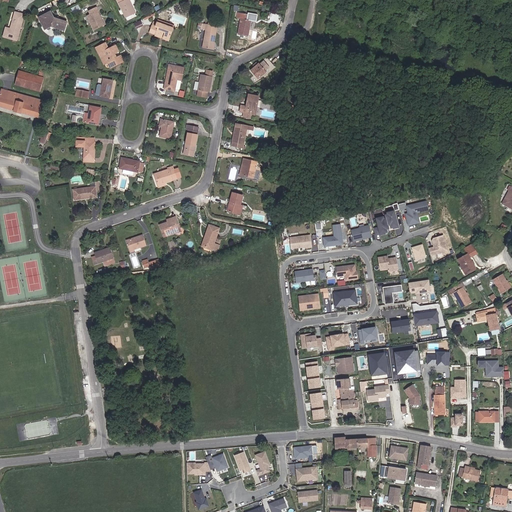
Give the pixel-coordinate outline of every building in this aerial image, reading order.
[(114,0),(121,14),(124,13),(129,10),(131,9),(128,3),(126,4),(124,0),(114,0)] [(91,26),(100,22),(94,9),(96,8),(94,4),(85,8),(87,11),(84,13),(91,26)] [(46,10),(34,17),(40,28),(47,25),(59,29),(62,21),(49,16),(46,10)] [(236,17),(241,17),(240,23),(238,34),(248,35),(251,19),(247,19),(247,13),(237,11),(236,17)] [(20,16),(12,13),(7,30),(3,29),(0,36),(0,37),(13,41),(20,16)] [(173,25),(157,18),(156,21),(172,27),(173,25)] [(148,30),(154,32),(162,34),(161,35),(168,38),(172,27),(156,21),(155,24),(150,23),(148,30)] [(212,42),(214,32),(212,31),(213,24),(199,22),(198,28),(204,29),(201,47),(211,49),(212,42)] [(162,34),(154,32),(153,34),(167,40),(168,38),(161,35),(162,34)] [(95,50),(98,49),(103,59),(106,64),(119,57),(116,51),(111,54),(109,50),(114,48),(111,42),(105,45),(101,39),(92,44),(95,50)] [(95,50),(101,61),(103,59),(98,49),(95,50)] [(183,65),(167,62),(162,88),(172,90),(175,78),(180,79),(183,65)] [(271,72),(267,64),(262,67),(261,66),(252,72),(258,81),(267,75),(267,74),(271,72)] [(210,69),(202,68),(201,74),(199,74),(196,90),(196,91),(206,93),(208,93),(209,89),(207,89),(208,83),(210,84),(212,77),(208,76),(210,69)] [(21,71),(18,83),(43,89),(46,77),(21,71)] [(93,93),(107,96),(110,79),(101,77),(100,83),(95,82),(93,93)] [(37,114),(40,100),(9,92),(5,106),(16,108),(15,110),(24,112),(26,111),(37,114)] [(249,93),(246,103),(246,106),(241,105),(240,109),(243,110),(251,111),(252,107),(256,108),(259,95),(249,93)] [(85,121),(96,123),(98,112),(98,106),(88,104),(87,111),(85,121)] [(161,137),(169,138),(173,121),(161,119),(159,126),(163,127),(161,137)] [(243,148),(248,124),(237,122),(236,126),(238,126),(236,135),(234,134),(232,146),(243,148)] [(188,127),(182,154),(192,156),(197,129),(190,128),(191,125),(186,124),(185,127),(188,127)] [(42,133),(40,138),(39,143),(44,144),(45,140),(47,133),(48,129),(43,128),(42,133)] [(91,137),(74,136),(74,145),(82,145),(81,161),(87,161),(87,156),(92,156),(93,140),(91,140),(91,137)] [(120,156),(117,167),(123,168),(130,170),(142,172),(144,162),(139,161),(140,160),(120,156)] [(254,159),(243,157),(240,174),(251,176),(254,159)] [(153,174),(156,184),(164,182),(179,177),(177,168),(173,169),(172,166),(166,168),(167,169),(153,174)] [(72,189),(73,200),(81,199),(81,197),(90,196),(91,197),(96,196),(95,190),(100,190),(99,180),(94,181),(94,186),(72,189)] [(511,211),(511,208),(511,189),(510,188),(500,206),(511,211)] [(238,212),(240,203),(242,193),(231,191),(227,209),(238,212)] [(429,210),(427,200),(406,205),(408,213),(406,213),(409,226),(420,223),(418,213),(429,210)] [(390,225),(391,228),(399,226),(395,210),(387,212),(387,214),(386,214),(386,215),(388,224),(389,225),(390,225)] [(172,217),(173,219),(168,221),(160,223),(164,236),(176,232),(175,229),(181,227),(177,215),(172,217)] [(388,224),(386,215),(376,217),(378,227),(380,234),(388,232),(387,229),(390,228),(389,225),(388,224)] [(218,226),(208,224),(205,235),(206,236),(204,245),(213,247),(213,249),(218,250),(220,243),(214,242),(218,226)] [(344,244),(341,225),(333,226),(334,236),(323,237),(324,247),(344,244)] [(369,225),(351,229),(354,241),(372,237),(369,225)] [(147,244),(144,234),(127,240),(131,251),(135,250),(135,248),(147,244)] [(312,247),(311,234),(290,237),(291,249),(312,247)] [(449,251),(444,235),(434,237),(432,240),(434,246),(429,248),(431,256),(449,251)] [(427,257),(423,244),(412,247),(416,261),(427,257)] [(95,252),(96,255),(99,263),(104,262),(106,266),(116,263),(111,248),(95,252)] [(462,270),(463,269),(466,273),(474,269),(466,254),(456,259),(462,270)] [(388,255),(378,257),(380,271),(388,269),(389,276),(399,274),(396,257),(389,258),(388,255)] [(355,264),(335,267),(336,277),(345,276),(345,281),(358,279),(357,270),(356,270),(355,264)] [(315,280),(313,268),(294,271),(296,283),(315,280)] [(501,294),(509,289),(505,282),(507,281),(503,274),(493,280),(501,294)] [(431,292),(429,280),(408,283),(410,294),(415,293),(415,294),(431,292)] [(402,291),(402,285),(383,287),(385,304),(394,303),(393,293),(402,291)] [(322,289),(324,298),(331,296),(329,287),(322,289)] [(463,288),(454,293),(463,308),(471,303),(463,288)] [(356,289),(333,292),(335,307),(358,304),(356,289)] [(319,293),(298,296),(300,311),(321,308),(319,293)] [(505,310),(508,309),(511,316),(511,315),(511,300),(502,306),(505,310)] [(475,323),(489,321),(491,331),(498,330),(494,309),(487,310),(488,312),(483,313),(482,311),(472,312),(475,323)] [(440,323),(438,310),(414,314),(416,326),(440,323)] [(411,331),(409,319),(391,321),(393,333),(411,331)] [(379,338),(377,326),(362,328),(364,341),(379,338)] [(438,329),(439,336),(447,336),(446,328),(438,329)] [(311,333),(300,334),(302,348),(318,346),(317,334),(311,335),(311,333)] [(346,345),(344,333),(330,335),(331,336),(326,337),(328,351),(334,350),(334,347),(346,345)] [(418,371),(415,349),(395,352),(398,374),(418,371)] [(388,374),(385,352),(368,354),(371,376),(388,374)] [(446,365),(446,352),(437,352),(437,355),(427,354),(427,364),(437,364),(437,365),(446,365)] [(355,372),(353,356),(336,359),(338,375),(355,372)] [(487,367),(487,376),(505,377),(505,366),(501,366),(501,360),(478,360),(478,367),(487,367)] [(308,376),(320,374),(318,365),(306,366),(308,376)] [(309,389),(321,387),(320,377),(308,379),(309,389)] [(358,405),(357,397),(354,397),(352,386),(350,387),(348,377),(336,378),(337,387),(339,387),(341,397),(337,398),(339,407),(358,405)] [(466,398),(466,379),(455,380),(455,387),(451,387),(450,398),(454,398),(454,397),(466,398)] [(413,384),(404,390),(409,399),(409,405),(419,406),(421,395),(413,384)] [(367,390),(368,402),(379,400),(379,398),(387,397),(386,393),(389,393),(388,385),(375,387),(375,389),(367,390)] [(443,389),(433,389),(434,403),(432,403),(432,410),(434,410),(434,415),(445,414),(445,401),(443,401),(443,389)] [(324,402),(323,392),(310,393),(311,403),(324,402)] [(326,418),(324,408),(312,410),(313,420),(326,418)] [(480,421),(499,420),(499,410),(480,410),(480,421)] [(455,418),(450,418),(450,427),(455,427),(455,425),(461,425),(461,415),(455,415),(455,418)] [(358,449),(357,440),(347,440),(347,437),(334,438),(335,450),(358,449)] [(376,445),(376,440),(357,440),(358,449),(369,449),(369,458),(376,458),(377,446),(376,445)] [(314,457),(312,445),(293,447),(295,459),(314,457)] [(428,464),(431,446),(422,445),(418,466),(421,467),(422,463),(428,464)] [(406,460),(408,449),(392,446),(390,458),(406,460)] [(271,465),(266,450),(255,454),(261,469),(257,471),(259,475),(270,471),(268,466),(271,465)] [(251,470),(244,451),(234,455),(240,471),(244,470),(245,473),(251,470)] [(229,467),(224,453),(212,458),(217,472),(229,467)] [(187,462),(187,474),(195,474),(195,476),(206,475),(205,462),(196,463),(196,462),(187,462)] [(318,480),(317,466),(296,468),(297,482),(318,480)] [(405,481),(406,470),(381,466),(381,477),(405,481)] [(463,477),(463,478),(479,482),(481,472),(475,470),(475,468),(465,466),(465,469),(463,477)] [(436,484),(438,473),(418,470),(416,481),(436,484)] [(399,505),(402,489),(391,487),(389,503),(399,505)] [(202,488),(193,492),(196,501),(195,502),(198,511),(211,506),(207,496),(206,497),(202,488)] [(505,503),(507,504),(508,499),(511,499),(511,495),(511,492),(507,492),(508,490),(491,488),(490,497),(494,498),(493,505),(496,505),(496,502),(505,503)] [(319,500),(317,489),(298,491),(299,503),(319,500)] [(373,498),(362,497),(361,509),(372,509),(373,498)] [(285,498),(268,504),(271,511),(282,511),(281,510),(288,508),(285,498)] [(424,511),(426,505),(414,503),(412,511),(424,511)]
